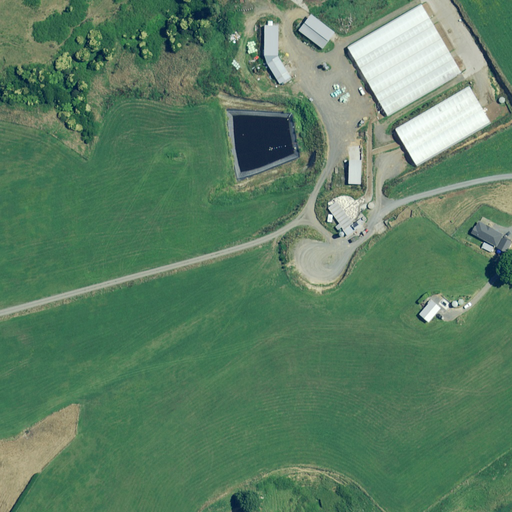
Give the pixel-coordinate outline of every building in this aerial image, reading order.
[(463,73),(423,4),(348,47),(388,116),(463,73)] [(330,41),(306,22),(300,31),(324,49),(330,41)] [(280,25),(267,25),(266,56),(280,56),(280,25)] [(279,57),(269,64),(278,80),(281,84),(292,78),(289,73),(279,57)] [(410,153),(484,110),(470,86),(397,129),(410,153)] [(354,224),(339,202),(330,208),(341,224),(337,227),(341,233),(344,230),(348,237),(356,231),(363,226),(359,220),(354,224)] [(507,253),(511,244),(511,238),(504,234),(480,220),(472,233),(486,241),(482,247),(491,253),(495,246),(497,247),(507,253)] [(442,309),(433,301),(421,315),(430,323),(442,309)]
